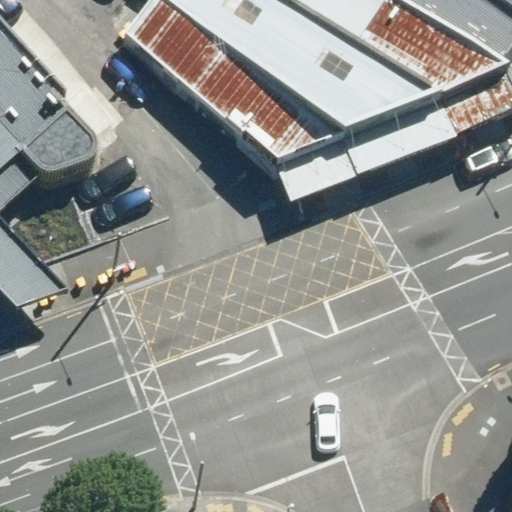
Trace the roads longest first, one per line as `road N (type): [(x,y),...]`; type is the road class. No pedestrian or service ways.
road 1 (secondary): [(0,456),(305,348)]
road 2 (secondary): [(305,348),(511,252)]
road 3 (residential): [(365,511),(305,348)]
